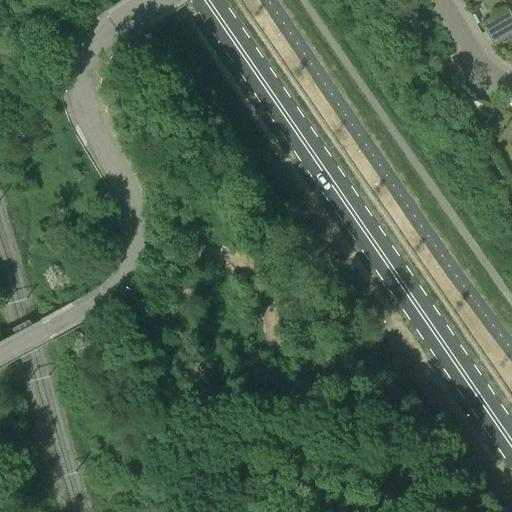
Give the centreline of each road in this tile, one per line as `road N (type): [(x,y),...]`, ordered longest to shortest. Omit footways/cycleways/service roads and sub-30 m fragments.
road 1 (primary): [(204,0),(511,444)]
road 2 (residential): [(0,354),(100,300),(125,272),(133,209),(77,81),(88,48),(155,0)]
road 3 (track): [(396,511),(361,463),(335,456),(259,478),(243,491),(242,511)]
